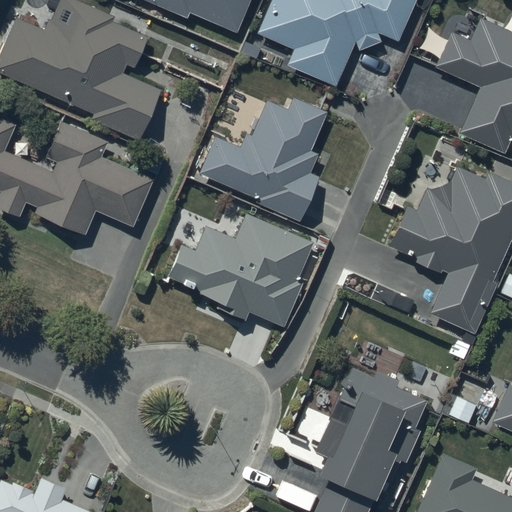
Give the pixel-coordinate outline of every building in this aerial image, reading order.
[(17,19),(0,60),(0,72),(96,112),(92,122),(143,143),(164,91),(122,73),(126,64),(136,68),(149,38),(111,23),(114,16),(75,0),(54,0),(42,30),(17,19)] [(136,0),(189,24),(193,17),(238,37),(254,0),(136,0)] [(417,0),(267,0),(251,37),(288,53),(282,68),(336,91),(356,44),(359,51),(381,42),(379,34),(398,45),(417,0)] [(511,31),(478,16),(468,38),(447,29),(430,69),(480,91),(461,133),(504,152),(511,135),(511,31)] [(327,113),(293,99),(288,111),(267,102),(252,138),(245,135),(241,146),(214,134),(196,176),(300,221),(318,179),(309,175),(317,154),(310,151),(327,113)] [(22,122),(0,111),(0,190),(6,193),(1,204),(19,212),(25,199),(40,205),(35,216),(92,241),(101,221),(135,237),(160,182),(100,154),(104,146),(63,128),(50,156),(60,161),(53,176),(7,155),(22,122)] [(511,238),(511,182),(486,171),(482,179),(454,167),(446,183),(425,189),(414,213),(407,207),(390,247),(449,273),(430,314),(471,332),(511,238)] [(313,244),(245,215),(234,240),(205,227),(195,252),(180,245),(165,281),(217,303),(215,309),(245,322),(249,314),(284,329),(303,285),(297,282),(313,244)] [(511,275),(508,273),(499,293),(511,299),(511,275)] [(373,378),(353,370),(316,454),(326,459),(317,478),(327,482),(314,511),(368,511),(372,503),(376,504),(386,482),(391,484),(401,461),(406,464),(421,431),(415,428),(426,401),(397,388),(400,382),(376,372),(373,378)] [(511,381),(509,380),(489,425),(511,435),(511,381)] [(473,469),(441,455),(415,511),(511,511),(511,499),(468,480),(473,469)] [(0,511),(77,511),(3,482),(0,489),(0,511)]
